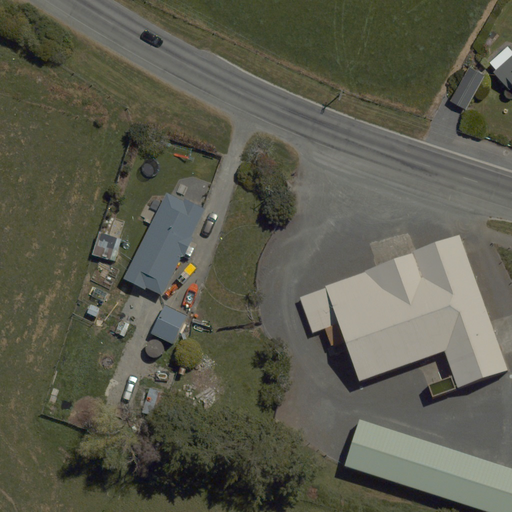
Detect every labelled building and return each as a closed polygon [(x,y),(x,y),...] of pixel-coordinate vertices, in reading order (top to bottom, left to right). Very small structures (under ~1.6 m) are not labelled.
[(511,51),(494,67),(511,88),(511,51)] [(456,109),(472,112),(476,98),(484,100),(488,81),(463,75),(456,109)] [(202,211),(166,194),(125,278),(162,295),(202,211)] [(460,236),(328,282),(362,377),(441,349),(454,385),(506,367),(460,236)] [(189,317),(166,306),(152,334),(176,346),(189,317)]
